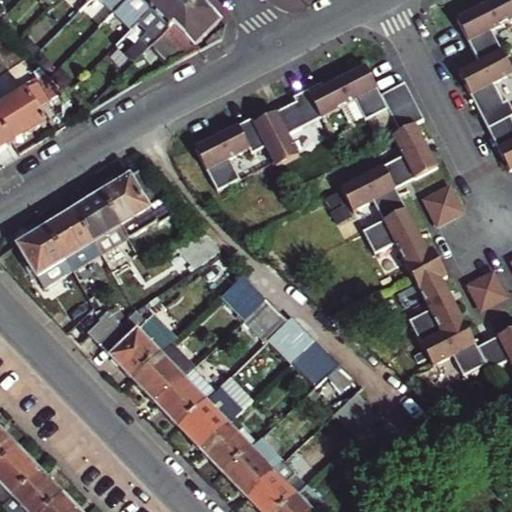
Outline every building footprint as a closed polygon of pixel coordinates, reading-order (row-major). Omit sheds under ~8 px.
[(83,12),(95,0),(77,0),(75,3),(83,12)] [(101,0),(115,15),(130,0),(101,0)] [(130,0),(115,15),(133,33),(154,13),(166,0),(130,0)] [(201,1),(199,0),(166,0),(154,13),(160,20),(147,33),(149,35),(127,57),(136,65),(201,1)] [(511,0),(498,0),(500,2),(459,23),(482,67),(461,78),(491,137),(511,176),(511,175),(511,103),(508,106),(499,87),(511,79),(511,72),(503,56),(492,35),(511,24),(511,0)] [(223,23),(201,1),(136,65),(145,75),(159,61),(167,70),(201,53),(197,49),(223,23)] [(238,133),(237,129),(195,151),(218,194),(240,182),(230,161),(244,154),(246,158),(251,155),(254,161),(268,153),(276,168),(278,173),(301,162),(291,142),(326,123),(357,107),(367,127),(391,115),(395,123),(401,135),(395,138),(405,158),(388,167),(343,190),(355,213),(374,203),(385,224),(365,234),(377,257),(397,246),(407,264),(414,278),(421,292),(432,313),(412,323),(424,347),(435,368),(455,357),(467,381),(492,368),(496,376),(511,367),(511,333),(482,349),(469,324),(446,280),(452,277),(444,262),(438,248),(432,252),(411,211),(400,189),(442,167),(421,125),(430,120),(424,108),(418,95),(412,83),(383,99),(370,72),(327,94),(324,88),(312,95),(297,102),(300,108),(257,130),(254,125),(238,133)] [(42,84),(0,108),(0,121),(14,144),(48,123),(40,111),(52,103),(42,84)] [(0,152),(14,144),(0,121),(0,152)] [(130,178),(102,195),(122,227),(164,201),(145,171),(132,179),(130,178)] [(453,189),(442,195),(429,201),(441,226),(454,219),(465,214),(453,189)] [(102,195),(75,212),(102,257),(130,240),(122,227),(102,195)] [(172,214),(164,201),(122,227),(130,240),(172,214)] [(75,212),(46,230),(72,272),(74,274),(102,257),(75,212)] [(45,289),(72,272),(46,230),(18,247),(45,289)] [(187,248),(201,270),(224,254),(204,236),(187,248)] [(269,299),(247,275),(225,297),(247,320),(269,299)] [(497,275),(484,282),(472,288),(486,314),(498,308),(510,302),(497,275)] [(268,345),(291,323),(277,309),(254,330),(268,345)] [(101,347),(135,382),(171,348),(137,313),(101,347)] [(282,352),(295,365),(318,344),(305,330),(282,352)] [(318,344),(295,365),(308,379),(331,358),(318,344)] [(178,373),(188,363),(172,347),(171,348),(135,382),(157,405),(184,379),(178,373)] [(195,370),(188,363),(178,373),(184,379),(195,370)] [(357,379),(343,365),(287,417),(297,427),(323,402),(328,407),(357,379)] [(157,405),(180,429),(207,403),(213,397),(217,393),(195,370),(184,379),(157,405)] [(360,394),(338,415),(351,428),(373,407),(360,394)] [(213,397),(207,403),(230,427),(236,421),(213,397)] [(230,427),(207,403),(180,429),(203,452),(230,427)] [(238,435),(244,429),(236,421),(230,427),(203,452),(225,476),(252,450),(238,435)] [(0,467),(21,448),(0,426),(0,467)] [(259,444),(244,429),(238,435),(252,450),(259,444)] [(365,434),(341,457),(351,467),(375,445),(365,434)] [(225,476),(248,499),(285,464),(263,440),(259,444),(252,450),(225,476)] [(0,497),(8,505),(43,471),(21,448),(0,467),(0,497)] [(286,485),(296,475),(285,464),(248,499),(260,511),(281,511),(298,497),(286,485)] [(43,471),(8,505),(14,511),(47,511),(66,495),(43,471)] [(308,488),(296,475),(286,485),(298,497),(308,488)] [(308,488),(298,497),(312,511),(330,511),(331,511),(308,488)] [(81,511),(66,495),(47,511),(81,511)] [(312,511),(298,497),(281,511),(312,511)]
